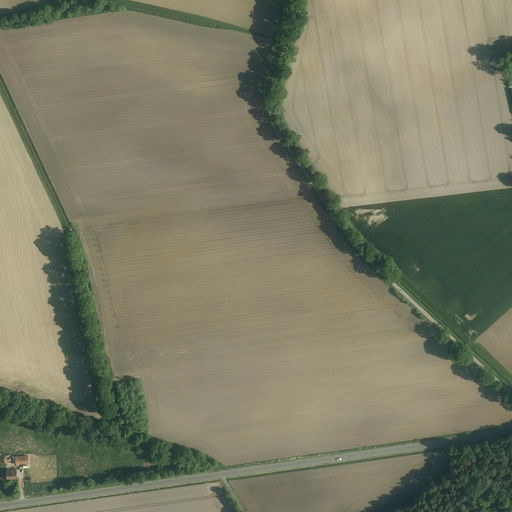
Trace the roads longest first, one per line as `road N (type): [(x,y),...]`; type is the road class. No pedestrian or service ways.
road 1 (secondary): [(511,428),(0,506)]
road 2 (unclassified): [(511,394),(353,247),(274,133),(267,106),(294,0)]
